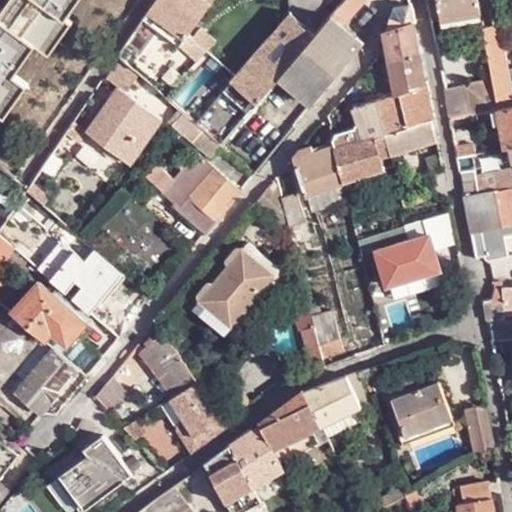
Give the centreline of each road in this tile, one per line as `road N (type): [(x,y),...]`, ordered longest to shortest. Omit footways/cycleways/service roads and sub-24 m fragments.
road 1 (residential): [(53,432),(354,70),(389,0)]
road 2 (residential): [(123,511),(299,383),(477,316)]
road 3 (residential): [(477,316),(421,0)]
road 4 (residential): [(510,498),(477,316)]
